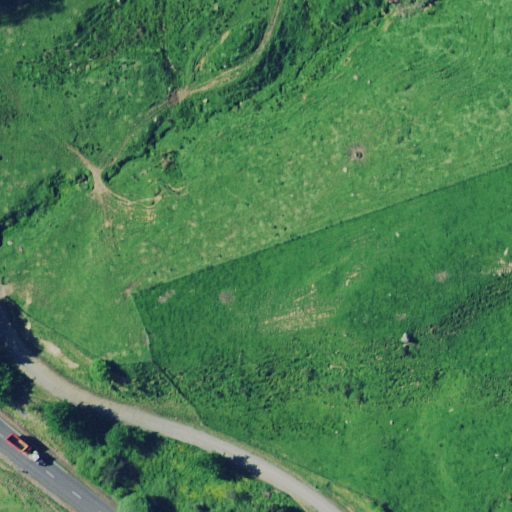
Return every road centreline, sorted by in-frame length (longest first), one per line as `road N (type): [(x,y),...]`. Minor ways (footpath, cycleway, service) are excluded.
road 1 (unknown): [(0,345),(47,383),(162,426),(317,511)]
road 2 (tertiary): [(97,511),(0,437)]
